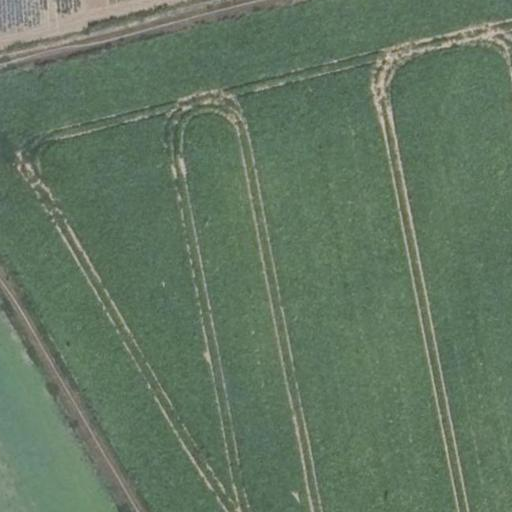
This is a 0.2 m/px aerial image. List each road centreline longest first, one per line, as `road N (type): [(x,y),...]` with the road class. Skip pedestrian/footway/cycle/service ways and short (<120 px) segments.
road 1 (track): [(144,511),(0,285)]
road 2 (track): [(0,58),(260,0)]
